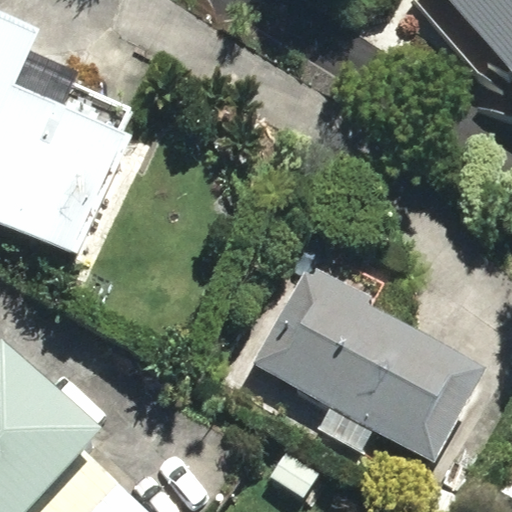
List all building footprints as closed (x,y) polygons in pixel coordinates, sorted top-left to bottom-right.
[(511,0),(444,0),(511,96),(511,0)] [(0,224),(90,260),(145,138),(26,86),(50,30),(0,8),(0,224)] [(262,365),(444,464),(495,371),(376,306),(379,300),(316,266),(262,365)] [(150,511),(91,457),(115,430),(11,338),(0,350),(0,511),(150,511)] [(276,479),(307,500),(323,477),(292,456),(276,479)] [(511,477),(498,500),(511,509),(511,477)]
